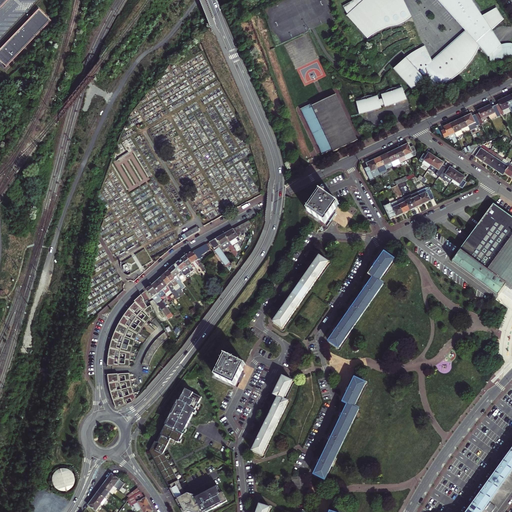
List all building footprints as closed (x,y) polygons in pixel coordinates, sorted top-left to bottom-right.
[(423,66),(422,65),(424,62),(417,54),(408,63),(405,60),(403,61),(397,66),(394,69),(412,90),(424,79),(428,75),(429,76),(430,76),(433,87),(444,83),(457,75),(466,66),(476,51),(478,48),(478,47),(479,45),(479,44),(477,44),(479,42),(502,20),(500,19),(503,17),(498,9),(497,8),(483,16),(473,0),(353,0),(344,5),(348,14),(349,16),(353,21),(358,27),(360,28),(369,35),(371,32),(372,33),(376,27),(375,26),(379,20),(378,18),(379,16),(381,18),(387,9),(385,7),(387,6),(388,8),(391,6),(390,5),(392,3),(393,4),(397,0),(438,0),(444,7),(449,3),(451,6),(447,10),(466,30),(467,32),(430,65),(431,67),(429,68),(426,64),(423,66)] [(412,17),(403,0),(397,0),(393,4),(392,3),(390,5),(391,6),(388,8),(387,6),(385,7),(387,9),(381,18),(379,16),(378,18),(379,20),(375,26),(376,27),(372,33),(371,32),(369,35),(360,28),(358,27),(353,21),(349,16),(348,14),(347,15),(367,39),(375,33),(387,27),(400,24),(409,19),(412,17)] [(33,14),(0,49),(0,58),(8,65),(52,19),(49,16),(40,7),(33,14)] [(504,19),(504,18),(503,17),(500,19),(502,20),(479,42),(477,44),(479,44),(479,45),(490,58),(490,60),(491,62),(492,63),(494,64),(497,63),(498,63),(499,62),(502,59),(506,58),(508,57),(511,56),(511,43),(510,43),(508,43),(502,44),(494,31),(493,30),(504,19)] [(404,60),(403,61),(405,60),(408,63),(417,54),(424,62),(422,65),(423,66),(426,64),(429,68),(431,67),(430,65),(467,32),(466,30),(432,60),(426,47),(424,48),(420,50),(419,50),(418,51),(416,52),(414,53),(412,54),(410,56),(408,57),(404,60)] [(393,88),(391,88),(396,104),(400,102),(407,100),(403,88),(399,89),(398,88),(396,87),(393,88)] [(385,93),(382,95),(383,98),(379,99),(381,105),(384,104),(385,107),(392,105),(396,104),(391,88),(389,89),(386,91),(385,92),(385,93)] [(335,149),(336,152),(360,140),(337,94),(316,104),(315,102),(302,108),(322,148),(324,154),(335,149)] [(360,101),(357,102),(360,114),(367,112),(371,111),(366,95),(365,96),(364,96),(363,97),(361,98),(360,99),(360,101)] [(368,95),(366,95),(371,111),(374,110),(382,108),(381,105),(379,99),(378,96),(374,97),(374,96),(371,95),(368,95)] [(498,101),(499,103),(497,105),(501,115),(504,113),(503,110),(510,107),(505,98),(501,99),(498,101)] [(490,105),(485,107),(489,116),(491,120),(497,117),(501,115),(497,105),(493,107),(492,104),(490,105)] [(476,114),(478,119),(481,124),(484,123),(483,122),(482,119),(489,116),(485,107),(480,109),(478,110),(479,113),(476,114)] [(464,118),(468,126),(476,123),(472,115),(471,114),(468,116),(464,118)] [(481,124),(478,119),(476,114),(473,115),(472,115),(476,123),(477,126),(481,124)] [(464,132),(470,129),(468,126),(464,118),(461,119),(458,121),(464,132)] [(455,122),(451,124),(457,136),(457,137),(464,134),(464,132),(458,121),(455,122)] [(476,123),(468,126),(470,129),(471,131),(478,127),(477,126),(476,123)] [(450,140),(457,136),(451,124),(448,125),(444,127),(446,130),(443,131),(446,138),(449,137),(450,140)] [(406,145),(401,148),(405,156),(412,153),(413,155),(417,154),(413,147),(410,149),(408,144),(406,145)] [(478,158),(483,162),(489,153),(479,147),(477,148),(472,155),(478,158)] [(398,150),(395,151),(399,159),(405,156),(401,148),(398,150)] [(392,152),(388,154),(392,162),(399,159),(395,151),(392,152)] [(427,156),(423,154),(419,160),(423,163),(422,164),(430,169),(437,158),(432,155),(429,153),(427,156)] [(496,158),(489,153),(483,162),(487,164),(490,166),(496,158)] [(385,156),(381,157),(385,166),(392,162),(388,154),(385,156)] [(374,161),(381,175),(387,171),(386,169),(385,166),(381,157),(378,159),(374,161)] [(440,176),(445,168),(442,166),(444,163),(441,161),(437,158),(430,169),(428,170),(439,177),(440,176)] [(503,162),(496,158),(490,166),(494,169),(497,171),(503,162)] [(374,178),(381,175),(374,161),(371,162),(367,164),(369,169),(366,170),(371,181),(375,179),(374,178)] [(509,167),(503,162),(497,171),(500,173),(504,175),(505,173),(509,167)] [(451,183),(452,181),(453,179),(458,172),(454,169),(451,167),(448,170),(445,168),(440,176),(451,183)] [(453,179),(461,184),(459,186),(463,188),(467,182),(464,180),(466,177),(462,175),(458,172),(453,179)] [(428,188),(418,193),(420,196),(424,205),(430,202),(435,200),(430,190),(428,188)] [(320,193),(307,212),(325,224),(329,218),(334,212),(338,205),(325,196),(326,195),(323,193),(322,194),(320,193)] [(420,196),(413,199),(417,208),(421,206),(424,205),(420,196)] [(413,199),(407,203),(411,211),(414,209),(417,208),(413,199)] [(411,211),(407,203),(400,206),(404,214),(408,213),(411,211)] [(400,206),(392,209),(390,205),(384,208),(390,220),(396,217),(397,218),(398,217),(404,214),(400,206)] [(511,218),(495,207),(496,206),(495,205),(453,263),(453,264),(454,263),(499,295),(498,296),(500,297),(507,286),(510,288),(511,289),(511,218)] [(240,238),(238,235),(250,226),(251,224),(249,220),(229,231),(224,234),(230,242),(237,238),(238,240),(240,238)] [(221,236),(217,238),(221,246),(224,250),(228,247),(234,255),(238,253),(230,242),(224,234),(221,236)] [(221,246),(217,238),(216,238),(214,240),(210,242),(230,270),(233,263),(232,265),(220,248),(221,246)] [(202,247),(197,250),(201,256),(211,250),(207,244),(202,247)] [(232,265),(233,263),(224,250),(221,246),(220,248),(232,265)] [(127,275),(128,275),(129,276),(154,261),(146,247),(121,263),(120,265),(120,267),(121,269),(122,270),(124,272),(125,274),(126,274),(127,275)] [(191,254),(187,256),(193,264),(196,268),(199,265),(205,272),(207,270),(201,262),(199,259),(198,258),(194,252),(193,253),(191,254)] [(340,348),(384,284),(379,281),(394,260),(385,253),(379,262),(377,265),(370,275),(374,278),(368,287),(366,290),(354,308),(351,311),(339,329),(336,333),(330,342),(340,348)] [(185,258),(183,260),(188,266),(189,268),(191,271),(192,273),(195,271),(191,265),(193,264),(187,256),(185,258)] [(313,265),(312,266),(309,269),(309,270),(310,271),(304,280),(303,279),(302,280),(299,284),(300,285),(292,297),(291,296),(290,297),(288,300),(287,301),(288,302),(282,312),(281,311),(280,312),(277,316),(278,317),(273,324),(282,330),(328,264),(319,258),(314,265),(313,265)] [(177,264),(182,271),(183,273),(186,276),(192,272),(191,271),(189,268),(188,266),(183,260),(180,261),(177,264)] [(178,277),(183,273),(182,271),(177,264),(173,268),(169,271),(176,279),(182,288),(184,286),(178,277)] [(168,272),(165,274),(172,283),(176,279),(169,271),(168,272)] [(164,276),(162,277),(168,286),(172,283),(165,274),(164,276)] [(163,291),(168,286),(162,277),(159,280),(157,282),(163,291)] [(155,284),(152,286),(158,295),(161,292),(163,291),(157,282),(155,284)] [(158,295),(152,286),(149,288),(147,290),(155,302),(156,301),(159,305),(164,302),(158,295)] [(171,288),(170,289),(177,299),(180,298),(173,289),(172,290),(171,288)] [(107,366),(130,367),(130,364),(130,359),(131,354),(132,349),(134,344),(136,340),(138,335),(140,331),(143,327),(146,323),(150,319),(151,318),(148,315),(153,310),(149,300),(146,302),(141,295),(138,298),(134,302),(134,303),(131,306),(129,308),(125,314),(121,319),(118,325),(116,328),(115,331),(113,337),(111,343),(111,344),(109,349),(109,353),(108,355),(108,362),(107,366)] [(174,317),(164,302),(159,305),(161,309),(169,320),(174,317)] [(169,338),(165,332),(161,336),(157,339),(154,342),(151,346),(149,350),(147,354),(145,358),(143,361),(142,365),(148,367),(150,363),(151,360),(153,357),(155,353),(157,350),(159,347),(162,343),(165,341),(168,338),(169,338)] [(239,377),(242,371),(245,364),(226,355),(216,376),(232,383),(236,385),(238,381),(238,379),(239,377)] [(130,378),(130,373),(108,375),(108,379),(108,381),(109,383),(109,388),(110,390),(111,394),(112,398),(113,400),(115,406),(116,410),(132,402),(136,398),(134,393),(132,388),(131,383),(130,378)] [(284,399),(293,382),(283,377),(279,385),(277,384),(277,385),(275,389),(275,390),(276,391),(274,395),(275,396),(278,397),(275,403),(274,402),(274,403),(272,407),(271,408),(273,409),(267,421),(266,420),(265,421),(263,425),(263,426),(264,427),(259,438),(257,437),(257,438),(255,441),(255,443),(256,443),(252,451),(262,456),(289,402),(284,399)] [(333,437),(331,442),(322,461),(320,465),(315,474),(325,479),(359,409),(354,407),(366,383),(356,379),(351,389),(349,392),(344,402),(349,404),(345,414),(343,417),(333,437)] [(175,443),(177,444),(200,399),(183,389),(176,402),(177,403),(175,406),(174,406),(170,415),(170,416),(167,422),(168,423),(167,424),(166,426),(165,426),(163,429),(162,429),(156,443),(155,444),(154,443),(149,453),(153,461),(153,460),(164,454),(169,444),(173,446),(175,443)] [(483,511),(485,509),(489,511),(494,511),(497,508),(490,502),(500,488),(505,481),(511,471),(511,452),(510,454),(505,462),(501,468),(495,475),(489,484),(485,489),(480,497),(474,505),(471,510),(469,511),(483,511)] [(164,454),(153,460),(154,462),(155,463),(154,464),(156,467),(157,467),(158,469),(158,470),(160,474),(161,474),(161,476),(162,477),(164,481),(165,482),(166,483),(165,483),(167,488),(169,487),(179,481),(164,454)] [(53,480),(54,483),(55,486),(58,488),(61,490),(65,490),(68,489),(71,487),(73,484),(74,480),(73,477),(72,473),(69,471),(66,469),(63,469),(59,469),(56,471),(54,474),(53,477),(53,480)] [(107,478),(105,481),(115,489),(118,491),(123,484),(110,475),(107,478)] [(115,489),(105,481),(102,485),(100,488),(108,493),(110,495),(115,489)] [(217,487),(198,497),(186,495),(179,481),(169,487),(170,489),(171,490),(169,491),(178,508),(180,507),(182,510),(180,511),(208,511),(226,502),(221,493),(220,494),(217,487)] [(104,499),(108,493),(100,488),(99,489),(97,491),(95,494),(104,499)] [(140,509),(148,504),(147,502),(145,498),(144,499),(139,492),(131,497),(127,499),(126,500),(130,506),(137,502),(140,509)] [(104,499),(95,494),(93,497),(91,500),(99,505),(104,499)] [(88,504),(86,507),(93,511),(96,511),(100,506),(99,505),(91,500),(88,504)]
